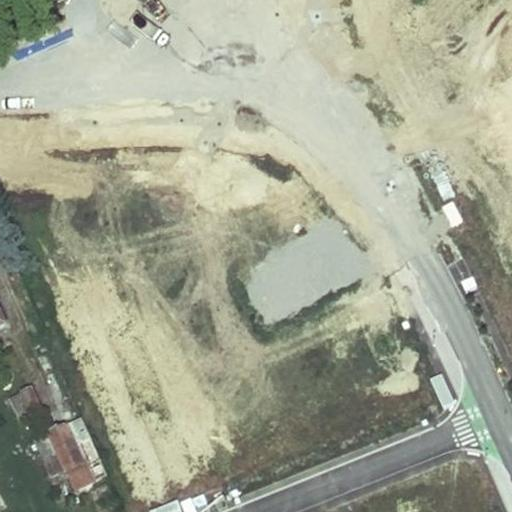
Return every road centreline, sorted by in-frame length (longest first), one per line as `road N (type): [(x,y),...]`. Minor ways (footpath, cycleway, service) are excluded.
road 1 (track): [(0,162),(80,188),(113,217),(177,329),(222,352),(279,361),(437,288)]
road 2 (residential): [(500,415),(437,288),(325,111)]
road 3 (residential): [(264,511),(500,415)]
road 4 (primary): [(118,61),(143,84),(175,95),(208,93),(238,77)]
